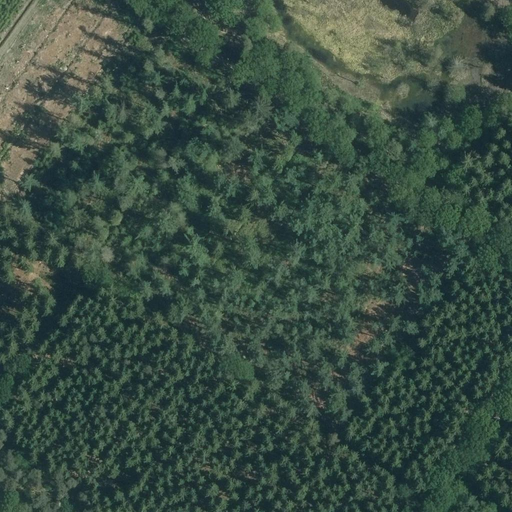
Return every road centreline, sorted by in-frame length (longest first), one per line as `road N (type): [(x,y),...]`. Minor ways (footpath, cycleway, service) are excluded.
road 1 (track): [(134,0),(511,266)]
road 2 (track): [(511,390),(425,511)]
